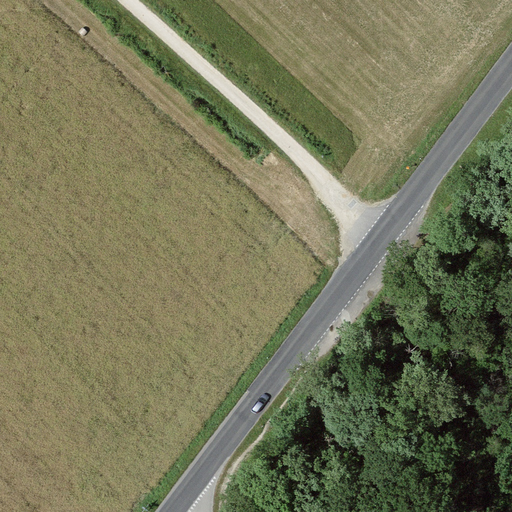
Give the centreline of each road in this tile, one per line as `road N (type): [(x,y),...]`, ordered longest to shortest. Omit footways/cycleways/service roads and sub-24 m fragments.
road 1 (tertiary): [(511,71),(173,511)]
road 2 (track): [(377,247),(327,179),(130,0)]
